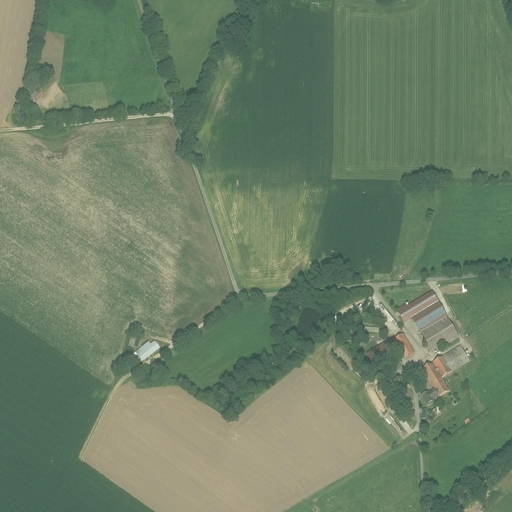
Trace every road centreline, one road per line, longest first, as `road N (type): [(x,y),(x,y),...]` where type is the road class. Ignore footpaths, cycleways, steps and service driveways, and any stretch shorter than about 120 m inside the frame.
road 1 (residential): [(511,272),(243,295),(138,0)]
road 2 (track): [(0,130),(176,111)]
